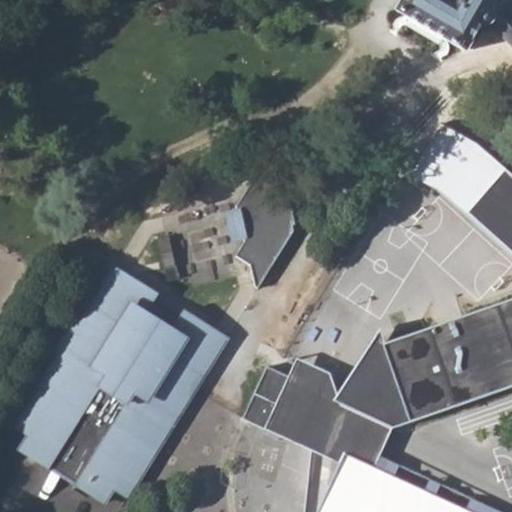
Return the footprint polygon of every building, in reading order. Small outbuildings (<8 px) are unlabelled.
[(511,0),(404,0),(398,10),(466,51),(481,27),(488,28),(495,26),(511,43),(511,15),(507,10),(511,5),(511,4),(511,0)] [(511,175),(507,171),(479,143),(444,125),(415,177),(440,191),(511,254),(511,298),(387,343),(385,343),(412,422),(511,387),(511,175)] [(239,207),(240,211),(246,237),(247,245),(237,260),(253,270),(258,289),(260,291),(297,233),(296,227),(299,226),(293,200),(290,201),(288,196),(258,177),(239,207)] [(246,237),(240,211),(229,214),(235,239),(246,237)] [(38,374),(44,378),(87,311),(99,319),(124,279),(158,300),(161,295),(111,263),(38,374)] [(16,421),(27,429),(38,435),(28,451),(48,463),(57,448),(84,465),(75,481),(104,499),(113,487),(121,474),(136,484),(199,388),(188,381),(217,338),(184,317),(181,323),(175,332),(148,315),(154,306),(158,300),(124,279),(99,319),(87,311),(44,378),(16,421)] [(181,323),(154,306),(148,315),(175,332),(181,323)] [(187,312),(184,317),(217,338),(188,381),(199,388),(230,341),(187,312)] [(298,358),(290,375),(291,376),(267,428),(312,451),(340,464),(345,455),(375,468),(380,457),(394,429),(412,422),(385,343),(387,343),(381,328),(339,393),(332,373),(298,358)] [(291,376),(269,365),(244,418),(267,428),(291,376)] [(18,444),(28,451),(38,435),(27,429),(18,444)] [(48,463),(75,481),(84,465),(57,448),(48,463)] [(318,511),(340,464),(312,451),(305,511),(318,511)] [(471,511),(375,468),(345,455),(340,464),(318,511),(471,511)] [(500,511),(380,457),(375,468),(471,511),(500,511)] [(121,474),(113,487),(128,496),(136,484),(121,474)]
